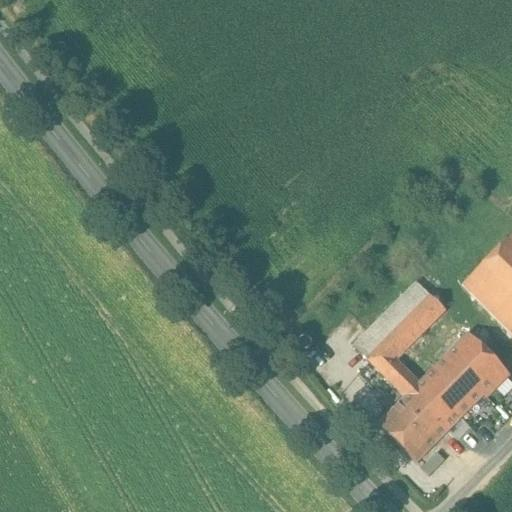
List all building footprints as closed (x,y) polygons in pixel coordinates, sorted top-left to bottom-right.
[(511,240),(510,239),(475,275),(511,312),(511,240)] [(511,312),(475,275),(462,288),(511,337),(511,312)] [(416,284),(353,347),(367,361),(430,298),(416,284)] [(468,336),(419,385),(396,362),(445,313),(430,298),(367,361),(405,399),(412,393),(450,431),(484,397),(487,400),(509,377),(468,336)] [(405,399),(378,427),(416,465),(450,431),(412,393),(405,399)] [(496,396),(480,412),(488,420),(504,404),(496,396)] [(436,454),(421,470),(429,478),(444,462),(436,454)]
